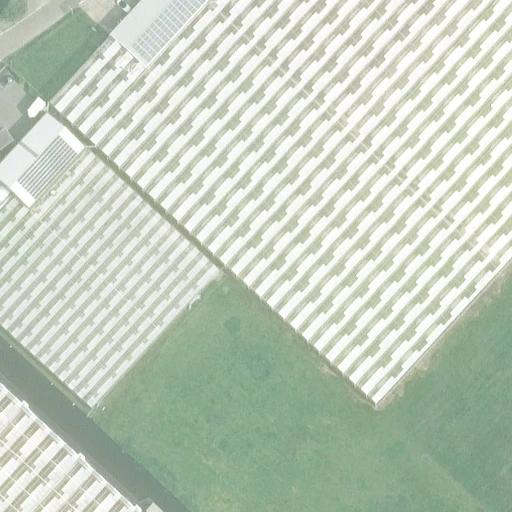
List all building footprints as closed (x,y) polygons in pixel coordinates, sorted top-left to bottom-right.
[(511,0),(235,0),(232,3),(207,7),(166,53),(146,75),(110,41),(50,106),(377,407),(511,261),(511,0)] [(200,0),(148,0),(110,41),(146,75),(166,53),(207,7),(200,0)] [(0,167),(0,185),(30,213),(86,152),(48,116),(0,167)] [(0,153),(13,144),(5,133),(0,136),(0,153)] [(219,273),(86,152),(30,213),(0,185),(0,324),(93,410),(219,273)] [(0,511),(134,511),(0,388),(0,511)]
